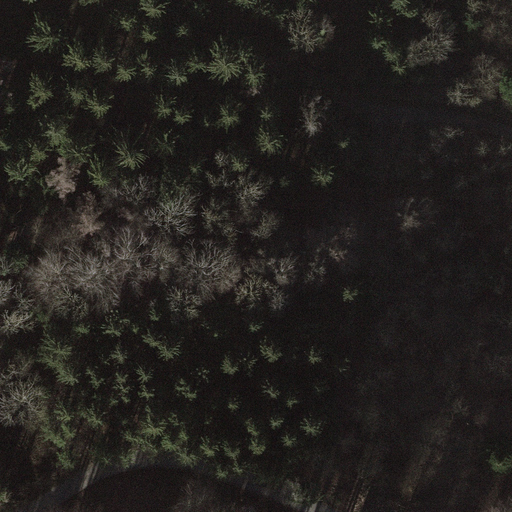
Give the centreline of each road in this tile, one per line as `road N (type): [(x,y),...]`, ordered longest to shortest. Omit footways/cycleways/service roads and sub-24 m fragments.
road 1 (track): [(13,511),(43,491),(139,466),(309,511)]
road 2 (track): [(511,132),(380,106)]
